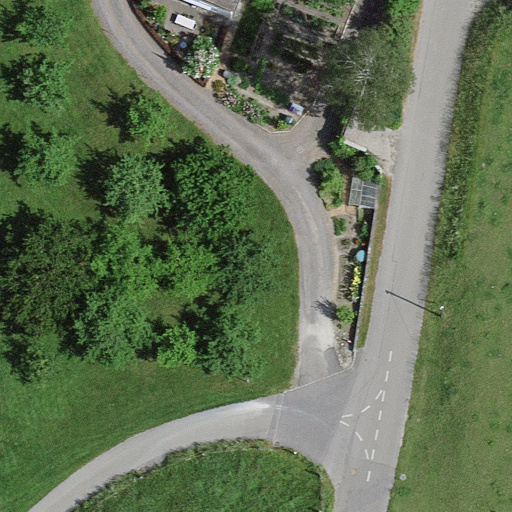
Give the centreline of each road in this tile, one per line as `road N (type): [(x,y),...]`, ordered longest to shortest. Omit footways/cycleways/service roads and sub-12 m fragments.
road 1 (tertiary): [(376,419),(450,0)]
road 2 (unclassified): [(47,511),(114,461),(193,430),(287,417),(376,419)]
